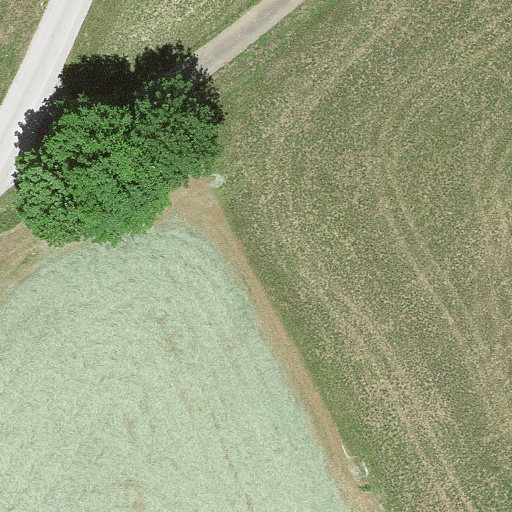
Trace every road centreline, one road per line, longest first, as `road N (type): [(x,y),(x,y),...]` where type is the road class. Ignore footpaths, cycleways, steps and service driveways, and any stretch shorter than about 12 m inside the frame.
road 1 (track): [(0,174),(146,107),(283,0)]
road 2 (unclassified): [(64,0),(0,167)]
